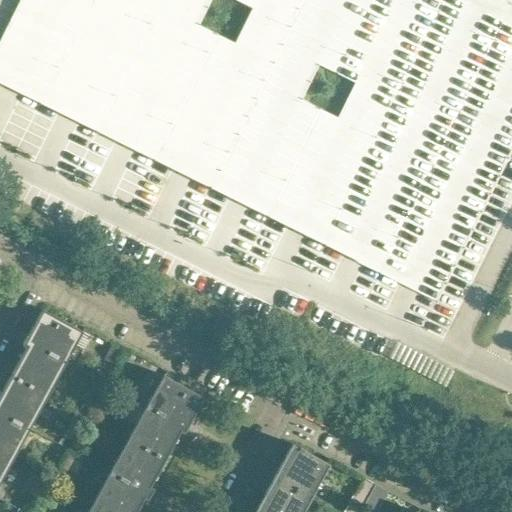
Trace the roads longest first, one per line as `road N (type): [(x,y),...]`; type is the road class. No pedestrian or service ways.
road 1 (residential): [(282,397),(34,261)]
road 2 (residential): [(492,511),(282,397)]
road 3 (residential): [(219,511),(282,397)]
